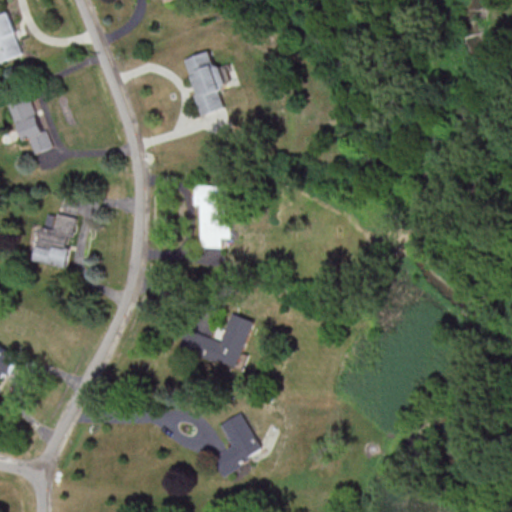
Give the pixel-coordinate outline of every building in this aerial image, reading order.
[(11,11),(3,14),(0,5),(0,61),(1,64),(26,55),(11,11)] [(237,126),(216,50),(189,57),(206,118),(213,116),(217,131),(237,126)] [(31,155),(53,147),(35,94),(13,102),(31,155)] [(224,246),(224,237),(234,237),(234,186),(199,185),(199,205),(204,205),(203,246),(224,246)] [(36,261),(69,267),(79,217),(58,213),(55,229),(42,226),(36,261)] [(256,320),(234,313),(224,341),(191,329),(184,349),(239,368),(256,320)] [(0,381),(1,379),(7,382),(21,355),(0,344),(0,381)] [(224,424),(236,447),(216,457),(225,475),(267,453),(245,412),(224,424)]
